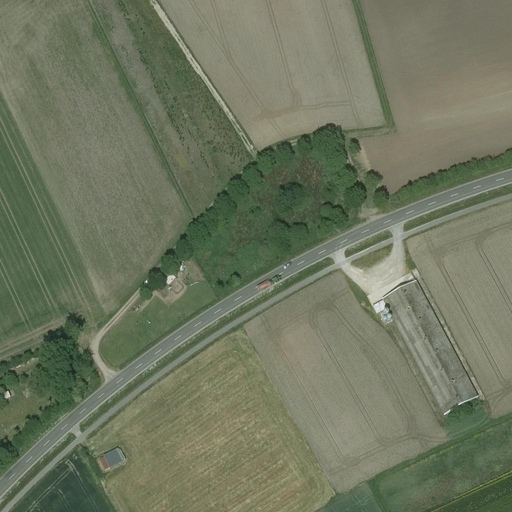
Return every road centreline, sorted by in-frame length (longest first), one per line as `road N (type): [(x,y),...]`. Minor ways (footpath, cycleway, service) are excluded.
road 1 (secondary): [(0,489),(103,393),(240,297),(382,223),(511,176)]
road 2 (track): [(116,383),(96,356),(98,338),(241,175),(281,146),(346,137)]
road 3 (track): [(383,132),(346,137),(345,145),(382,223)]
